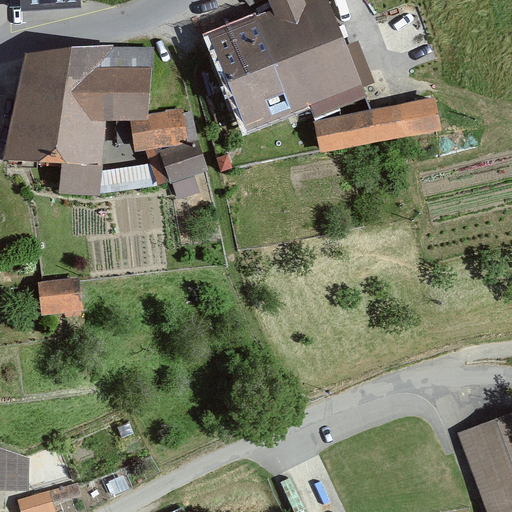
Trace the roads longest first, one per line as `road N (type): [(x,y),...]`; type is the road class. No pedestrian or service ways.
road 1 (residential): [(113,511),(384,385),(430,374),(511,376)]
road 2 (tertiary): [(0,48),(140,16),(171,0)]
